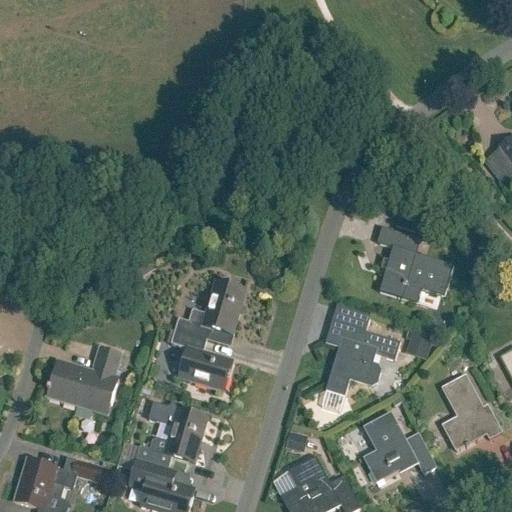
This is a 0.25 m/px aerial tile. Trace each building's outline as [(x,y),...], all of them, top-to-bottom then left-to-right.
[(511,144),(498,155),(511,173),(511,144)] [(396,230),(424,238),(429,222),(400,214),(396,230)] [(445,301),(454,270),(417,258),(421,244),(381,232),(377,248),(393,253),(380,297),(418,308),(422,295),(445,301)] [(481,269),(470,276),(477,287),(488,281),(481,269)] [(137,272),(129,277),(135,286),(143,281),(137,272)] [(232,340),(245,297),(216,288),(206,321),(193,316),(189,328),(179,325),(175,337),(206,346),(209,333),(232,340)] [(343,344),(324,411),(341,416),(351,384),(373,391),(378,388),(382,375),(379,369),(374,367),(376,360),(396,366),(401,346),(367,336),(372,320),(342,311),(337,328),(333,327),(329,340),(343,344)] [(413,334),(406,358),(426,364),(431,349),(436,351),(439,342),(413,334)] [(202,358),(206,346),(175,337),(172,349),(189,354),(180,384),(223,397),(232,366),(202,358)] [(116,383),(123,359),(101,353),(94,377),(58,366),(47,403),(109,421),(120,384),(116,383)] [(511,356),(501,363),(511,383),(511,356)] [(458,423),(443,431),(456,456),(486,440),(489,446),(503,439),(488,411),(484,414),(467,381),(443,393),(458,423)] [(393,407),(395,411),(402,407),(400,403),(393,407)] [(193,468),(207,423),(178,415),(177,414),(174,408),(168,411),(167,412),(153,407),(148,424),(161,428),(169,424),(173,431),(168,447),(158,444),(153,447),(150,456),(140,453),(137,464),(167,473),(171,462),(193,468)] [(424,480),(437,472),(419,438),(406,444),(391,417),(363,432),(376,456),(363,463),(377,489),(417,467),(424,480)] [(305,457),(308,441),(289,437),(286,453),(305,457)] [(280,483),(277,493),(287,511),(338,511),(341,511),(360,511),(344,480),(330,488),(317,462),(289,476),(280,483)] [(164,486),(167,473),(137,464),(129,491),(146,496),(141,511),(188,511),(194,495),(164,486)] [(27,465),(15,507),(30,511),(46,511),(50,501),(61,504),(65,492),(73,494),(77,481),(73,480),(57,475),(58,474),(27,465)] [(77,466),(73,480),(77,481),(98,487),(99,483),(112,487),(115,477),(102,473),(77,466)]
